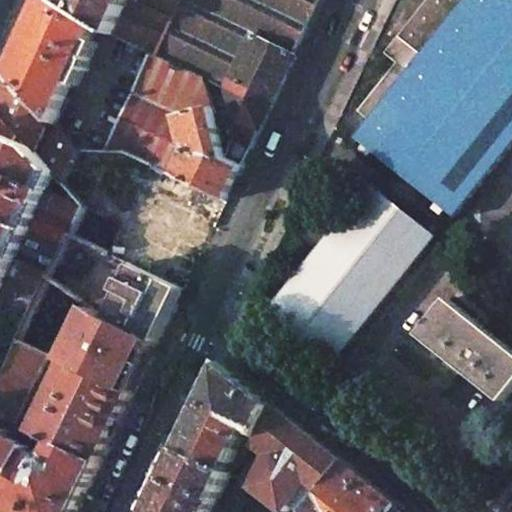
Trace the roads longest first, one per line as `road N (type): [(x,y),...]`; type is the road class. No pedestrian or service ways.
road 1 (residential): [(358,0),(204,322)]
road 2 (residential): [(204,322),(441,511)]
road 3 (unknown): [(326,419),(435,289),(430,277),(345,217)]
road 4 (residential): [(204,322),(113,511)]
